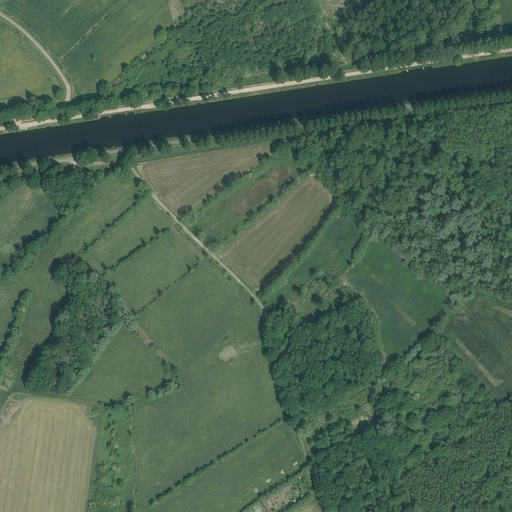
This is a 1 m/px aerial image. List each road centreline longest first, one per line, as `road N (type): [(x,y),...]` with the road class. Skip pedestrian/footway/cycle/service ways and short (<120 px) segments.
road 1 (track): [(511,48),(16,125)]
road 2 (track): [(64,159),(128,165),(260,303),(314,478)]
road 3 (unclassified): [(16,125),(61,107),(68,89),(37,44),(0,13)]
